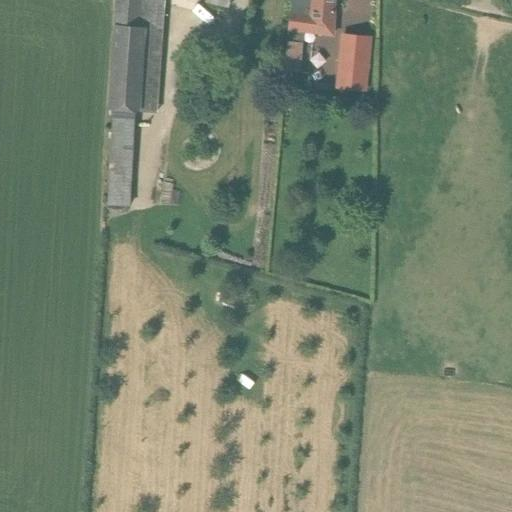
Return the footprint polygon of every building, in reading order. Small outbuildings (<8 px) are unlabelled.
[(116,0),(111,79),(109,110),(113,110),(108,205),(129,207),(134,111),(139,111),(146,27),(139,26),(140,0),(205,0),(205,2),(229,7),(230,0),(116,0)] [(291,0),(289,14),(286,54),(284,71),(298,72),(301,44),(303,44),(304,32),(333,35),(334,0),(291,0)] [(369,40),(342,37),(339,72),(366,75),(369,40)] [(284,71),(286,54),(275,53),(273,70),(284,71)] [(186,69),(177,86),(194,94),(203,76),(186,69)]
